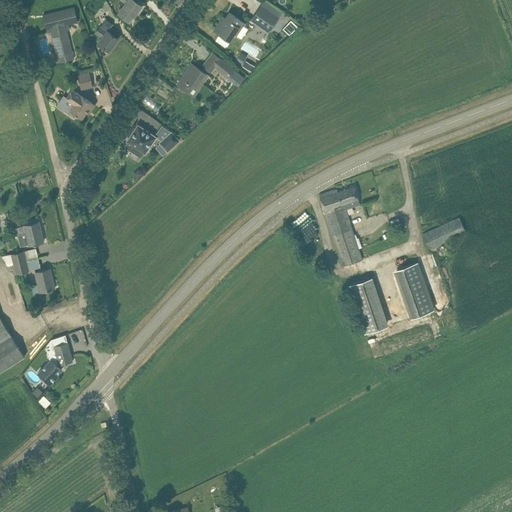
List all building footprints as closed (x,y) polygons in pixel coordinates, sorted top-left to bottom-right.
[(91,0),(86,9),(94,14),(102,0),(91,0)] [(142,5),(134,0),(121,0),(125,3),(118,13),(129,21),(133,15),(134,16),(142,5)] [(251,20),(268,31),(277,17),(261,6),(251,20)] [(51,32),(57,55),(72,51),(66,24),(78,22),(74,7),(43,14),(47,33),(51,32)] [(238,27),(240,28),(244,22),(230,12),(222,23),(220,21),(214,30),(220,33),(216,39),(225,46),(229,40),(238,27)] [(283,27),(288,33),(296,26),(290,20),(283,27)] [(118,38),(110,32),(107,30),(107,31),(99,26),(95,31),(102,36),(98,42),(109,50),(118,38)] [(213,51),(202,65),(210,72),(214,67),(235,84),(238,86),(245,77),(213,51)] [(246,61),(242,66),(251,71),(254,66),(246,61)] [(199,90),(209,75),(192,63),(177,84),(179,85),(179,86),(179,89),(183,91),(186,91),(186,90),(189,92),(193,86),(199,90)] [(89,71),(78,74),(81,89),(93,86),(89,71)] [(63,95),(59,102),(67,107),(65,111),(74,117),(76,114),(82,118),(86,111),(87,112),(88,110),(90,111),(94,104),(72,89),(68,95),(66,97),(63,95)] [(156,136),(139,125),(134,131),(133,131),(127,141),(129,142),(126,146),(141,156),(143,152),(145,153),(156,136)] [(172,130),(159,142),(167,152),(180,141),(172,130)] [(326,214),(344,266),(364,258),(345,209),(361,203),(355,186),(338,192),(337,189),(319,195),(326,214)] [(423,233),(430,248),(466,231),(459,216),(423,233)] [(16,227),(18,234),(25,232),(28,245),(34,243),(35,244),(36,244),(36,243),(43,241),(39,222),(16,227)] [(24,250),(12,253),(14,264),(27,261),(24,250)] [(29,269),(27,261),(14,264),(17,272),(29,269)] [(435,309),(418,261),(394,270),(411,318),(435,309)] [(35,272),(39,291),(48,289),(48,290),(50,290),(50,289),(55,288),(50,268),(35,272)] [(389,325),(373,277),(348,285),(364,333),(389,325)] [(0,371),(25,356),(0,317),(0,371)] [(54,345),(56,355),(54,356),(52,358),(51,357),(37,372),(50,384),(58,375),(57,373),(62,368),(58,365),(73,361),(67,342),(54,345)] [(43,395),(38,400),(45,407),(51,402),(43,395)]
